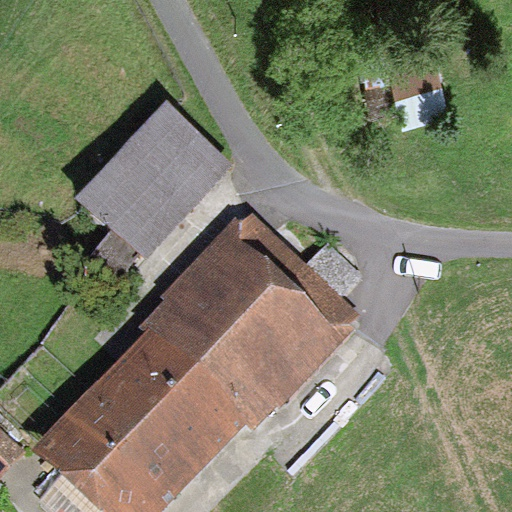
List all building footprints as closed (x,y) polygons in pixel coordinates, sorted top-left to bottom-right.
[(433,55),(431,29),(390,32),(392,58),(433,55)] [(388,76),(403,116),(434,104),(418,64),(388,76)] [(85,206),(140,255),(216,170),(161,121),(85,206)] [(39,457),(96,511),(143,511),(327,320),(245,242),(39,457)] [(0,472),(17,454),(0,437),(0,472)]
